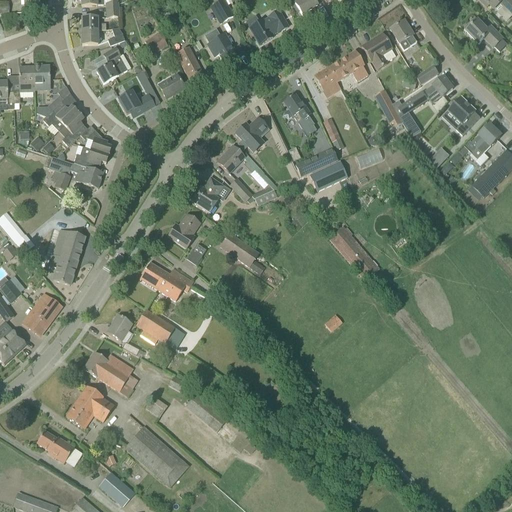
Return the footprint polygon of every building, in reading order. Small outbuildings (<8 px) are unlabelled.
[(97,8),(97,7),(103,7),(103,0),(112,0),(111,0),(80,0),(81,8),(97,8)] [(210,9),(220,26),(234,18),(224,0),(210,9)] [(301,0),(294,5),(302,17),(303,16),(305,18),(310,14),(309,13),(317,7),(312,0),(301,0)] [(489,6),(495,12),(501,6),(507,12),(511,7),(511,0),(478,0),(478,1),(486,9),(489,6)] [(0,15),(9,15),(8,2),(0,2),(0,15)] [(105,5),(106,13),(119,12),(118,4),(105,5)] [(119,12),(106,13),(106,20),(119,19),(119,12)] [(278,35),(288,29),(278,13),(249,30),(259,47),(273,39),(272,37),(277,34),(278,35)] [(82,33),(97,33),(106,32),(105,26),(97,26),(97,19),(81,20),(82,33)] [(482,40),(483,41),(484,41),(493,50),(503,40),(491,28),(487,31),(478,22),(473,26),(471,24),(464,30),(466,33),(479,46),(481,44),(480,43),(482,40)] [(390,31),(403,52),(416,44),(412,37),(413,37),(406,26),(404,27),(402,24),(390,31)] [(115,39),(107,42),(110,48),(124,43),(122,37),(118,30),(112,31),(115,39)] [(82,47),(97,47),(97,33),(82,33),(82,47)] [(160,34),(145,43),(144,43),(152,57),(168,48),(160,34)] [(236,61),(232,54),(234,53),(224,35),(206,46),(214,59),(219,57),(225,68),(236,61)] [(391,51),(382,36),(362,49),(370,64),(371,63),(376,72),(387,66),(381,57),(391,51)] [(205,79),(189,49),(176,56),(191,86),(205,79)] [(109,64),(110,66),(96,74),(103,86),(127,73),(127,72),(125,73),(120,66),(123,64),(119,59),(120,58),(115,50),(103,56),(108,65),(109,64)] [(355,53),(327,70),(336,85),(352,75),(357,84),(368,78),(362,69),(364,68),(355,53)] [(34,68),(34,87),(39,87),(39,91),(49,91),(49,68),(42,68),(41,67),(34,67),(34,68)] [(416,79),(422,88),(439,76),(433,67),(416,79)] [(34,87),(34,68),(18,69),(19,93),(35,93),(34,87)] [(323,93),(336,85),(327,70),(314,79),(323,93)] [(166,101),(184,91),(177,77),(158,87),(166,101)] [(433,87),(437,92),(442,99),(453,91),(443,79),(433,87)] [(7,82),(0,82),(0,107),(7,107),(7,111),(13,111),(13,106),(13,94),(7,94),(7,82)] [(428,102),(427,100),(437,92),(433,87),(427,91),(423,94),(422,93),(395,110),(401,120),(428,102)] [(390,126),(400,121),(385,93),(375,98),(390,126)] [(137,104),(131,94),(118,101),(126,116),(132,113),(135,118),(154,108),(148,98),(137,104)] [(52,113),(61,104),(64,102),(59,97),(47,109),(52,113)] [(298,125),(310,116),(301,103),(299,104),(294,97),(284,104),(289,111),(284,115),(283,118),(285,121),(288,121),(293,118),(298,125)] [(461,127),(456,132),(462,138),(480,119),(474,114),(475,113),(461,99),(459,101),(458,100),(454,104),(455,106),(448,114),(461,127)] [(63,128),(77,114),(72,108),(68,112),(61,104),(52,113),(42,122),(49,129),(51,127),(58,133),(63,128)] [(68,149),(80,138),(87,131),(80,124),(83,121),(77,114),(63,128),(69,135),(61,142),(68,149)] [(245,124),(235,134),(241,141),(237,145),(242,151),(247,147),(249,149),(259,140),(257,138),(267,129),(258,119),(248,128),(245,124)] [(323,125),(335,154),(344,150),(331,121),(323,125)] [(464,149),(477,162),(501,138),(489,127),(472,145),(470,143),(464,149)] [(90,151),(108,157),(111,149),(106,148),(108,144),(101,142),(102,140),(90,128),(87,131),(80,138),(84,142),(86,140),(93,143),(90,151)] [(232,148),(217,164),(230,176),(244,160),(232,148)] [(73,166),(102,176),(103,175),(98,174),(101,164),(106,165),(108,157),(90,151),(82,149),(80,158),(76,156),(73,166)] [(337,162),(332,151),(295,168),(300,179),(337,162)] [(448,159),(441,152),(430,163),(437,170),(448,159)] [(511,170),(511,157),(507,152),(472,188),(482,197),(487,193),(489,195),(511,170)] [(253,198),(252,199),(254,201),(258,208),(277,199),(274,192),(278,190),(248,158),(244,161),(247,164),(245,166),(252,174),(250,176),(264,191),(252,197),(253,198)] [(97,191),(102,176),(73,166),(54,160),(50,171),(59,175),(54,188),(65,193),(71,178),(69,177),(70,173),(78,175),(75,183),(97,191)] [(453,168),(449,164),(440,173),(445,177),(453,168)] [(324,172),(309,178),(317,195),(332,188),(324,172)] [(215,199),(223,188),(210,179),(199,196),(197,194),(191,203),(209,215),(218,201),(215,199)] [(253,198),(252,197),(237,181),(229,188),(245,205),(252,199),(253,198)] [(6,214),(0,219),(0,226),(25,255),(35,247),(6,214)] [(192,237),(199,225),(186,216),(176,232),(173,230),(167,239),(186,251),(194,239),(192,237)] [(343,228),(329,241),(365,283),(379,271),(343,228)] [(69,287),(84,240),(60,232),(49,267),(57,270),(53,282),(69,287)] [(260,255),(229,234),(219,249),(249,269),(260,255)] [(186,260),(196,267),(207,253),(197,246),(186,260)] [(12,249),(4,255),(9,261),(17,256),(12,249)] [(150,264),(139,281),(175,304),(184,291),(187,293),(193,284),(173,271),(169,277),(150,264)] [(253,264),(251,272),(261,275),(263,266),(253,264)] [(0,292),(10,306),(22,296),(10,281),(0,289),(0,292)] [(61,309),(44,296),(22,326),(40,339),(61,309)] [(0,298),(0,316),(6,324),(14,318),(0,299),(0,298)] [(165,345),(174,329),(145,311),(136,327),(165,345)] [(121,344),(132,326),(117,317),(106,335),(121,344)] [(335,317),(325,325),(332,334),(342,325),(335,317)] [(26,347),(11,332),(0,342),(0,362),(4,367),(26,347)] [(136,358),(139,352),(125,344),(122,350),(136,358)] [(110,359),(107,363),(94,354),(83,371),(119,393),(119,394),(127,399),(132,391),(124,385),(132,372),(110,359)] [(98,407),(103,400),(87,389),(66,420),(82,430),(92,417),(103,424),(110,415),(98,407)] [(197,394),(185,408),(217,434),(228,420),(197,394)] [(145,410),(159,419),(167,407),(153,398),(145,410)] [(190,468),(144,428),(125,450),(171,490),(190,468)] [(48,455),(64,466),(74,450),(57,440),(56,441),(44,433),(36,445),(49,453),(48,455)] [(99,489),(123,509),(136,495),(111,474),(99,489)] [(18,494),(13,509),(21,511),(56,511),(57,509),(18,494)] [(96,511),(82,499),(70,511),(96,511)]
